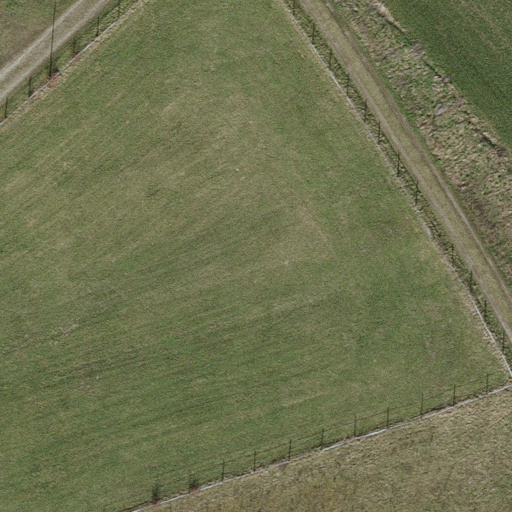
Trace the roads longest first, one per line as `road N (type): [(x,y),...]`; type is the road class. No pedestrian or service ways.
road 1 (track): [(511,326),(316,0)]
road 2 (track): [(102,0),(0,91)]
